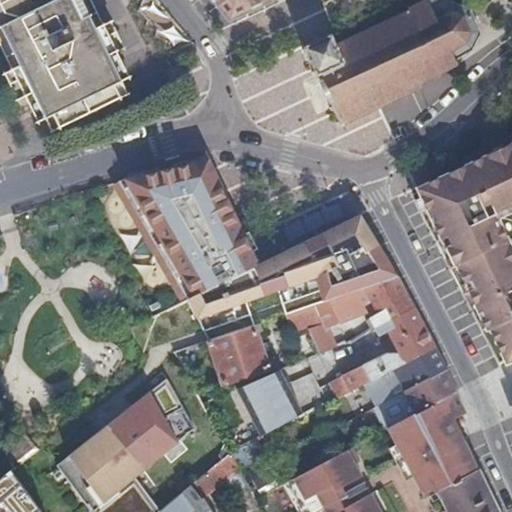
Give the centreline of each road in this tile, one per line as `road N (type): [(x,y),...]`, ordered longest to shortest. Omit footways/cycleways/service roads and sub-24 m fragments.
road 1 (residential): [(511,485),(366,168)]
road 2 (residential): [(0,194),(231,125)]
road 3 (residential): [(366,168),(419,138),(511,58)]
road 4 (residential): [(231,125),(288,152),(366,168)]
road 5 (residential): [(231,125),(210,50),(170,0)]
